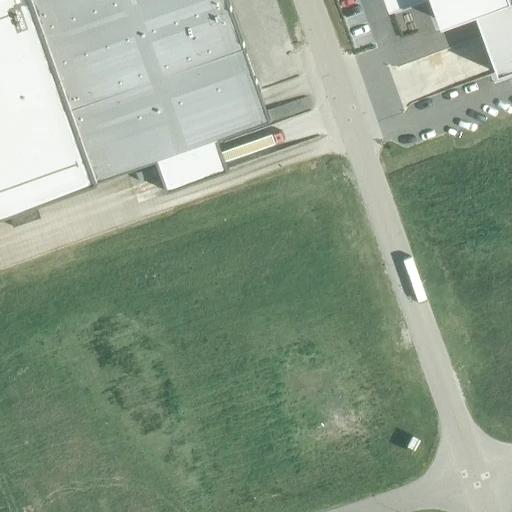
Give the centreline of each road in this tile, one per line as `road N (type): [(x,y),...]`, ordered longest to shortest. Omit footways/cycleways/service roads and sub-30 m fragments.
road 1 (unclassified): [(302,0),(474,483)]
road 2 (unknown): [(352,139),(0,260)]
